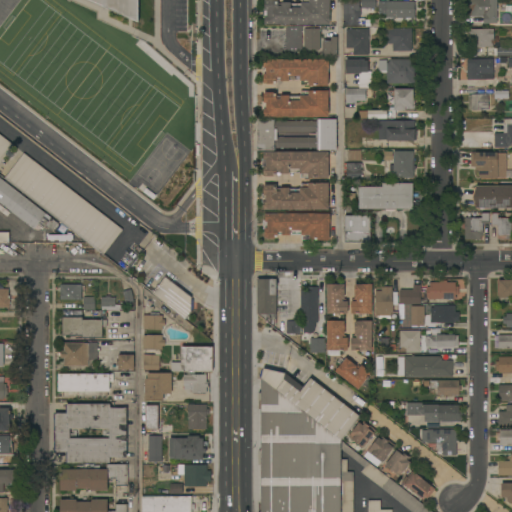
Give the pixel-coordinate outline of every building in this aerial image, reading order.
[(139,0),(138,24),(85,0),(139,0)] [(330,0),(330,25),(264,25),(264,18),(263,18),(263,9),(264,9),(264,0),(278,0),(278,4),(281,4),(281,3),(290,3),(290,4),(300,4),(300,2),(302,2),(302,0),(330,0)] [(343,0),(359,0),(359,7),(360,7),(360,14),(358,14),(358,25),(343,25),(343,0)] [(374,0),(360,0),(360,8),(375,8),(374,0)] [(497,0),(497,24),(483,24),(483,16),(466,17),(466,0),(497,0)] [(414,1),(414,11),(415,11),(415,20),(386,20),(386,14),(379,14),(379,7),(383,7),(383,1),(414,1)] [(302,52),(285,52),(285,27),(302,27),(302,52)] [(392,51),(392,44),(385,44),(385,27),(411,27),(411,51),(392,51)] [(320,50),(304,50),(304,41),(303,41),(303,37),(304,37),(303,29),(320,29),(320,50)] [(369,55),(353,55),(353,48),(346,48),(346,29),(369,29),(369,55)] [(493,29),(494,39),(495,44),(493,44),(493,47),(469,47),(469,37),(470,37),(470,36),(469,36),(469,31),(470,31),(470,30),(493,29)] [(337,58),(322,58),(323,41),(328,42),(328,39),(331,39),(331,38),(337,38),(337,58)] [(511,56),(493,56),(493,48),(500,48),(500,40),(511,40),(511,56)] [(276,60),(276,59),(283,59),(283,60),(288,60),(288,59),(295,59),(295,60),(306,60),(306,59),(313,59),(313,60),(328,60),(328,62),(329,62),(329,69),(328,69),(328,86),(308,86),(300,86),(300,81),(300,80),(289,80),(289,81),(280,81),(281,80),(276,80),(276,84),(274,84),(266,84),(264,84),(264,75),(262,75),(262,66),(263,66),(263,60),(276,60)] [(371,88),(359,88),(359,74),(346,74),(346,59),(364,59),(364,60),(368,60),(368,72),(371,72),(371,88)] [(415,60),(415,83),(412,83),(412,84),(387,84),(387,73),(378,73),(378,60),(387,60),(387,63),(388,63),(388,62),(390,62),(390,59),(415,60)] [(493,59),(493,79),(467,80),(467,59),(493,59)] [(365,89),(365,101),(356,101),(356,104),(346,104),(346,89),(365,89)] [(413,89),(413,98),(415,98),(415,109),(405,109),(405,111),(394,111),(394,89),(413,89)] [(314,117),(313,118),(306,118),(306,117),(295,117),(295,118),(288,117),(283,117),(283,118),(276,118),(276,117),(263,117),(263,111),(262,111),(262,102),(263,102),(263,93),(266,93),(266,92),(274,93),(276,93),(276,96),(280,97),(280,95),(289,95),(289,96),(299,96),(299,95),(300,95),(300,91),(329,91),(328,117),(314,117)] [(488,111),(472,111),(472,110),(469,110),(468,95),(471,95),(471,94),(488,94),(488,111)] [(336,150),(317,150),(317,147),(274,147),(274,151),(257,151),(257,119),(274,119),(274,121),(316,121),(316,119),(336,119),(336,150)] [(386,141),(387,121),(414,121),(414,127),(416,127),(416,140),(415,140),(415,141),(386,141)] [(511,145),(509,146),(509,148),(494,148),(494,133),(503,133),(503,125),(511,125),(511,145)] [(0,135),(14,146),(0,164),(0,135)] [(361,150),(361,161),(348,161),(348,150),(361,150)] [(393,151),(414,151),(414,178),(393,178),(393,151)] [(328,152),(328,179),(308,179),(308,178),(300,178),(300,174),(299,174),(299,172),(289,172),(289,174),(280,174),(280,172),(276,172),(276,177),(263,177),(263,167),(262,167),(262,159),(263,159),(263,152),(328,152)] [(497,178),(479,179),(479,176),(478,176),(478,170),(475,170),(475,167),(471,167),(470,152),(475,152),(475,153),(497,153),(497,178)] [(5,178),(25,153),(123,230),(103,255),(5,178)] [(361,163),(361,179),(346,179),(346,163),(361,163)] [(0,178),(59,224),(53,231),(46,225),(43,229),(38,224),(34,229),(0,203),(0,178)] [(263,210),(263,203),(262,203),(262,194),(263,194),(263,185),(275,185),(275,188),(300,188),(300,183),(329,183),(329,210),(263,210)] [(358,209),(358,187),(382,187),(382,183),(413,183),(413,209),(358,209)] [(511,186),(511,208),(474,208),(471,197),(474,186),(511,186)] [(277,214),(277,213),(284,213),(284,214),(289,214),(289,213),(296,213),(296,214),(307,214),(307,213),(314,213),(314,214),(329,214),(329,216),(330,216),(330,223),(329,223),(329,240),(309,240),(302,240),(302,235),(301,235),(301,234),(290,234),(290,235),(282,235),(282,234),(278,234),(277,238),(275,238),(267,238),(264,238),(265,229),(263,229),(263,220),(265,220),(265,214),(277,214)] [(465,230),(464,230),(464,223),(465,223),(465,218),(481,218),(481,213),(489,213),(489,224),(483,224),(482,235),(480,237),(481,240),(475,240),(475,239),(465,240),(465,230)] [(491,213),(498,213),(498,218),(511,218),(511,240),(497,239),(497,226),(491,226),(491,213)] [(370,243),(344,243),(344,216),(370,216),(370,243)] [(0,231),(9,232),(9,243),(0,243),(0,231)] [(185,320),(152,294),(165,277),(191,297),(191,300),(193,300),(193,310),(191,312),(185,320)] [(257,279),(276,279),(277,329),(257,314),(257,279)] [(440,282),(440,280),(446,280),(446,282),(455,282),(455,286),(459,286),(459,295),(455,295),(455,299),(431,299),(431,300),(428,300),(428,298),(426,298),(426,287),(429,287),(429,282),(440,282)] [(498,280),(511,280),(511,298),(498,298),(498,280)] [(81,300),(60,300),(60,284),(81,285),(81,300)] [(327,284),(337,284),(337,285),(344,285),(344,299),(342,299),(342,301),(348,301),(348,308),(347,309),(348,314),(327,314),(327,284)] [(372,314),(350,314),(350,302),(353,301),(353,300),(356,300),(356,299),(354,299),(354,285),(362,285),(362,284),(372,284),(372,314)] [(399,304),(399,290),(413,290),(413,285),(420,285),(420,291),(424,291),(424,300),(420,300),(420,304),(399,304)] [(375,291),(381,291),(381,287),(392,286),(392,290),(393,290),(393,292),(397,292),(397,305),(393,305),(393,313),(391,313),(391,315),(390,316),(390,319),(376,319),(376,316),(375,316),(375,291)] [(318,313),(317,313),(317,318),(300,318),(301,290),(308,290),(308,287),(318,287),(318,313)] [(0,289),(9,289),(9,298),(10,298),(10,308),(0,308),(0,289)] [(106,297),(106,296),(111,296),(111,298),(116,298),(115,305),(120,305),(120,311),(101,311),(101,307),(101,297),(106,297)] [(95,297),(95,310),(83,310),(83,297),(95,297)] [(455,305),(455,312),(459,312),(459,321),(455,321),(455,323),(430,323),(430,308),(433,308),(433,305),(455,305)] [(411,306),(424,306),(424,315),(425,315),(425,317),(424,317),(424,326),(419,326),(419,327),(417,327),(417,326),(411,326),(411,306)] [(62,318),(83,317),(83,320),(92,320),(92,316),(89,316),(89,311),(99,311),(99,320),(102,320),(106,320),(107,328),(102,328),(102,338),(95,338),(95,339),(89,339),(89,338),(82,338),(82,336),(75,336),(75,337),(70,337),(70,335),(62,335),(62,318)] [(143,329),(143,315),(150,315),(150,312),(160,312),(160,315),(162,315),(162,319),(165,320),(165,326),(162,326),(162,330),(143,329)] [(511,327),(506,327),(506,324),(503,325),(502,316),(506,316),(506,314),(511,314),(511,327)] [(301,334),(286,334),(286,321),(301,321),(301,334)] [(327,321),(337,321),(344,321),(344,335),(342,335),(342,338),(348,338),(348,344),(348,351),(327,351),(327,321)] [(372,351),(351,350),(351,338),(356,338),(356,335),(354,335),(354,322),(362,322),(362,321),(372,321),(372,351)] [(420,331),(420,338),(421,338),(421,341),(420,341),(420,353),(407,353),(407,354),(400,354),(398,353),(398,346),(399,346),(399,331),(420,331)] [(143,350),(143,335),(147,335),(162,335),(162,339),(165,339),(164,346),(162,346),(162,350),(143,350)] [(458,346),(425,347),(425,336),(436,336),(436,335),(455,335),(458,335),(458,346)] [(511,336),(511,350),(499,350),(499,347),(495,347),(495,337),(499,337),(499,336),(511,336)] [(324,353),(324,339),(310,338),(309,353),(324,353)] [(88,366),(64,366),(64,359),(60,359),(60,351),(64,351),(64,343),(88,343),(88,366)] [(213,356),(213,361),(213,372),(171,372),(171,362),(181,362),(181,354),(181,347),(213,347),(213,356)] [(134,355),(134,370),(118,370),(118,365),(116,365),(116,361),(118,361),(118,355),(134,355)] [(155,355),(155,364),(158,364),(158,370),(143,370),(144,355),(155,355)] [(404,377),(404,376),(398,376),(398,357),(404,357),(404,356),(411,356),(411,355),(414,355),(414,356),(440,356),(440,358),(442,358),(442,360),(452,360),(452,377),(404,377)] [(511,357),(511,373),(499,373),(499,372),(496,372),(496,362),(498,361),(498,357),(511,357)] [(335,371),(346,358),(357,367),(356,368),(358,370),(361,365),(371,373),(358,390),(335,371)] [(263,367),(263,377),(342,439),(358,417),(310,379),(299,393),(285,382),(288,372),(263,367)] [(207,382),(208,382),(208,387),(207,387),(207,393),(192,393),(192,390),(184,390),(184,386),(183,386),(183,375),(187,375),(187,372),(192,372),(192,375),(207,375),(207,382)] [(172,373),(172,394),(170,394),(170,396),(167,396),(167,394),(163,394),(163,401),(145,401),(145,379),(147,379),(147,373),(172,373)] [(89,392),(89,396),(77,396),(77,392),(58,392),(58,374),(113,374),(113,382),(109,382),(109,392),(89,392)] [(437,396),(437,388),(430,388),(430,381),(437,381),(437,380),(459,380),(458,385),(460,385),(460,391),(459,391),(459,396),(437,396)] [(261,511),(261,465),(259,465),(259,451),(261,451),(261,400),(258,400),(258,393),(261,393),(261,382),(340,443),(340,460),(340,511),(261,511)] [(511,385),(511,400),(499,401),(499,385),(511,385)] [(424,422),(424,415),(406,415),(406,409),(402,409),(402,402),(406,402),(406,403),(422,403),(422,405),(459,405),(459,411),(463,411),(463,422),(424,422)] [(127,457),(110,457),(110,463),(66,463),(66,452),(54,452),(54,413),(66,413),(66,404),(110,404),(110,408),(127,408),(127,457)] [(146,405),(158,405),(158,429),(161,429),(161,433),(151,433),(151,430),(146,430),(146,405)] [(207,405),(207,409),(209,409),(209,415),(206,415),(206,429),(188,430),(188,410),(187,410),(187,406),(188,406),(188,405),(207,405)] [(511,425),(498,425),(498,412),(506,412),(506,405),(511,405),(511,425)] [(0,431),(0,408),(10,408),(10,411),(11,411),(11,414),(12,414),(12,420),(10,420),(10,424),(10,430),(10,431),(0,431)] [(362,448),(348,437),(359,422),(361,424),(364,421),(376,430),(362,448)] [(456,429),(456,431),(459,431),(459,443),(456,443),(456,456),(442,456),(442,450),(436,450),(436,443),(427,443),(427,437),(423,437),(423,431),(427,431),(427,429),(456,429)] [(511,430),(511,445),(499,445),(499,442),(496,442),(496,433),(500,433),(500,430),(511,430)] [(11,457),(0,457),(0,436),(11,436),(11,457)] [(162,462),(148,462),(148,436),(162,436),(162,462)] [(203,448),(206,448),(206,454),(203,454),(203,460),(186,460),(175,460),(175,459),(170,459),(170,457),(168,457),(168,438),(187,438),(187,436),(199,436),(199,438),(203,438),(203,448)] [(394,445),(382,462),(367,452),(378,437),(380,439),(382,436),(394,445)] [(430,511),(344,445),(344,452),(364,469),(361,473),(411,511),(430,511)] [(399,476),(385,465),(399,448),(411,457),(408,461),(410,462),(399,476)] [(511,475),(498,475),(498,461),(509,461),(509,459),(510,459),(510,454),(511,454),(511,475)] [(347,460),(343,459),(342,511),(353,511),(353,473),(347,473),(347,460)] [(106,470),(106,465),(128,465),(128,486),(115,486),(115,479),(107,479),(107,491),(91,491),(91,489),(77,489),(77,491),(60,491),(60,470),(106,470)] [(184,465),(207,465),(207,471),(211,471),(211,482),(207,482),(207,486),(184,487),(184,465)] [(0,493),(0,470),(14,470),(14,485),(9,485),(9,486),(5,486),(5,484),(3,484),(3,493),(0,493)] [(435,489),(428,499),(425,497),(423,499),(401,482),(405,476),(408,478),(413,472),(435,489)] [(511,504),(510,504),(507,501),(507,497),(501,497),(501,483),(511,483),(511,504)] [(183,484),(183,494),(170,494),(170,484),(183,484)] [(191,496),(191,511),(142,511),(142,496),(191,496)] [(0,511),(0,498),(7,498),(7,506),(9,506),(9,510),(7,510),(7,511),(0,511)] [(76,500),(76,503),(91,503),(91,500),(107,500),(107,511),(115,511),(115,504),(128,504),(128,511),(60,511),(60,500),(76,500)] [(368,511),(368,501),(380,501),(380,510),(392,510),(392,511),(368,511)]
